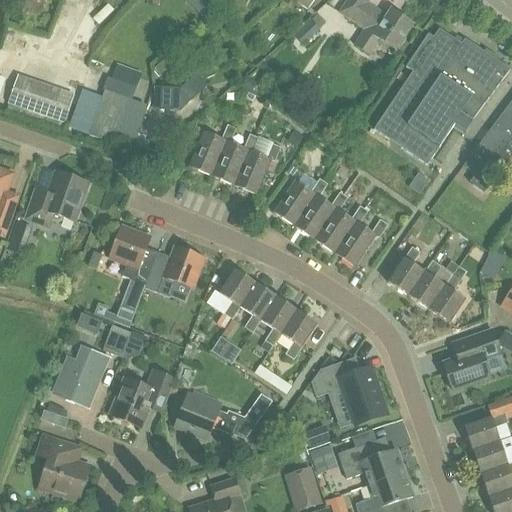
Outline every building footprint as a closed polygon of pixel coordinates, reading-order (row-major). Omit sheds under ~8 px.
[(202,0),(194,8),(203,17),(221,0),(202,0)] [(298,0),(297,3),(308,11),(316,0),(298,0)] [(396,51),(413,25),(391,11),(387,17),(367,4),(369,0),(348,0),(340,14),(364,30),(354,46),(371,57),(381,41),(396,51)] [(99,26),(114,11),(108,5),(93,20),(99,26)] [(303,46),(321,30),(312,20),(294,36),(303,46)] [(461,45),(439,31),(432,39),(428,36),(407,68),(414,72),(375,130),(427,165),(461,116),(471,122),(509,70),(496,61),(499,58),(485,49),(483,52),(464,40),(461,45)] [(0,94),(3,95),(9,75),(0,72),(0,94)] [(196,95),(208,84),(197,72),(184,83),(196,95)] [(74,96),(19,77),(6,115),(65,134),(68,125),(64,123),(74,96)] [(184,83),(179,87),(179,108),(180,110),(196,95),(184,83)] [(169,85),(158,85),(158,108),(169,108),(169,85)] [(179,85),(169,85),(169,108),(179,108),(179,87),(179,85)] [(115,145),(132,101),(109,92),(92,136),(110,143),(115,145)] [(511,156),(511,102),(464,167),(475,176),(470,183),(484,194),(511,156)] [(212,177),(232,129),(227,126),(221,140),(204,132),(189,167),(212,177)] [(232,129),(212,177),(234,186),(249,152),(254,139),(249,136),(243,149),(229,143),(235,130),(232,129)] [(274,163),(279,149),(271,146),(266,159),(251,153),(257,140),(254,139),(234,186),(257,196),(272,162),(274,163)] [(296,171),(290,167),(286,173),(292,177),(296,171)] [(0,237),(4,239),(12,216),(0,211),(0,210),(12,176),(0,171),(0,237)] [(74,223),(87,185),(83,184),(82,181),(75,178),(72,180),(56,174),(48,197),(36,193),(27,221),(49,228),(51,222),(58,224),(62,222),(63,219),(74,223)] [(294,228),(323,184),(319,181),(311,193),(294,182),(273,214),(294,228)] [(327,187),(323,184),(294,228),(314,241),(343,198),(339,195),(331,207),(318,199),(327,187)] [(343,198),(314,241),(334,255),(363,211),(359,208),(351,221),(339,213),(347,200),(343,198)] [(363,211),(334,255),(355,269),(375,237),(379,239),(387,228),(379,222),(371,234),(358,226),(367,214),(363,211)] [(132,324),(144,290),(152,267),(158,254),(146,249),(150,240),(120,229),(108,260),(126,267),(121,278),(130,282),(117,318),(132,324)] [(152,267),(144,290),(169,299),(175,283),(192,290),(204,260),(174,249),(165,273),(152,267)] [(409,297),(424,274),(412,266),(420,254),(412,249),(404,261),(404,260),(388,283),(409,297)] [(486,257),(479,270),(493,277),(504,256),(493,250),(489,258),(486,257)] [(424,274),(409,297),(429,311),(444,288),(433,280),(441,268),(432,262),(424,274)] [(453,294),(461,282),(467,273),(459,268),(453,277),(452,276),(444,288),(429,311),(449,325),(465,302),(453,294)] [(240,309),(255,285),(234,272),(219,295),(231,303),(223,315),(231,321),(239,308),(240,309)] [(255,285),(240,309),(252,316),(245,329),(252,334),(275,299),(255,285)] [(511,313),(511,289),(501,306),(511,313)] [(275,299),(260,322),(272,330),(264,342),(273,348),(281,336),(296,312),(275,299)] [(317,326),(296,312),(281,336),(293,344),(285,356),(293,361),(301,349),(301,350),(317,326)] [(122,359),(130,339),(110,332),(103,352),(122,359)] [(132,333),(130,339),(144,345),(147,338),(132,332),(132,333)] [(483,361),(501,355),(493,332),(452,346),(457,361),(444,366),(453,392),(489,379),(483,361)] [(220,340),(212,353),(222,359),(230,346),(220,340)] [(338,359),(341,354),(333,349),(330,354),(338,359)] [(88,407),(105,361),(83,352),(77,366),(68,363),(56,395),(88,407)] [(356,424),(386,414),(371,370),(360,374),(355,360),(319,373),(312,382),(317,397),(343,388),(356,424)] [(162,408),(173,381),(153,373),(146,389),(124,380),(109,417),(142,430),(152,404),(162,408)] [(287,395),(293,387),(276,376),(270,384),(287,395)] [(244,419),(229,412),(227,415),(219,412),(220,410),(216,408),(218,404),(193,394),(191,398),(188,397),(175,429),(208,442),(213,429),(233,437),(245,419),(244,419)] [(245,419),(257,425),(273,403),(261,395),(244,419),(245,419)] [(511,398),(487,407),(492,419),(491,420),(490,419),(464,428),(472,452),(498,442),(493,429),(507,424),(506,421),(511,419),(511,398)] [(288,435),(299,430),(296,422),(284,427),(288,435)] [(318,429),(304,434),(309,448),(323,443),(318,429)] [(511,438),(511,437),(498,442),(472,452),(481,475),(506,465),(502,452),(511,448),(511,438)] [(79,502),(90,468),(70,462),(74,449),(44,439),(38,457),(49,461),(40,489),(79,502)] [(366,446),(339,456),(348,480),(364,475),(368,487),(405,474),(397,451),(371,460),(366,446)] [(511,463),(506,465),(481,475),(489,498),(511,489),(511,481),(510,475),(511,474),(511,463)] [(258,468),(247,472),(250,481),(261,477),(258,468)] [(310,471),(287,478),(290,487),(297,511),(299,511),(321,505),(310,471)] [(405,474),(368,487),(373,500),(356,506),(358,511),(389,511),(388,507),(413,498),(405,474)] [(231,511),(228,500),(241,495),(236,480),(211,489),(215,503),(191,511),(231,511)] [(511,511),(511,489),(489,498),(494,511),(511,511)] [(344,511),(339,498),(329,501),(332,511),(344,511)]
